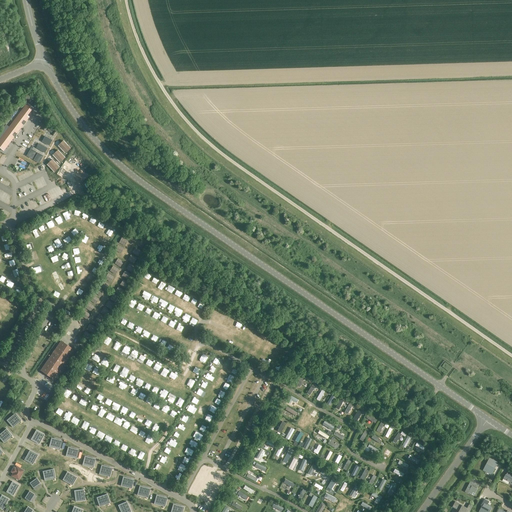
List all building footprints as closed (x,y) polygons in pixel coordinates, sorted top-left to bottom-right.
[(4,138),(0,143),(0,147),(4,150),(11,141),(14,137),(15,137),(15,136),(16,134),(17,134),(23,125),(24,125),(24,124),(25,122),(26,122),(29,117),(27,116),(33,108),(27,103),(21,111),(3,135),(5,137),(4,139),(4,138)] [(45,136),(42,142),(49,146),(52,140),(45,136)] [(38,143),(36,148),(45,153),(47,149),(38,143)] [(31,149),(26,156),(32,159),(36,152),(31,149)] [(38,153),(34,160),(39,163),(43,156),(38,153)] [(61,341),(41,371),(53,379),(73,350),(61,341)] [(7,420),(13,427),(12,426),(20,419),(21,421),(21,420),(15,413),(7,420)] [(11,435),(12,436),(6,429),(0,433),(0,438),(4,443),(3,442),(11,435)] [(31,439),(31,440),(39,444),(44,434),(36,430),(37,431),(32,440),(31,439)] [(51,438),(49,447),(50,446),(60,448),(59,450),(60,450),(62,441),(51,438)] [(68,447),(65,456),(66,456),(66,455),(76,457),(76,459),(79,450),(68,447)] [(31,451),(25,461),(32,464),(38,455),(31,451)] [(85,456),(82,465),(83,465),(83,464),(93,466),(93,468),(95,459),(85,456)] [(488,461),(484,468),(487,470),(486,472),(492,475),(495,469),(494,468),(496,465),(488,461)] [(112,468),(101,465),(99,473),(110,476),(112,468)] [(24,470),(17,466),(15,468),(13,467),(10,472),(12,473),(11,476),(19,480),(24,470)] [(53,469),(43,471),(45,481),(45,480),(45,479),(55,477),(55,478),(53,469)] [(510,482),(511,483),(511,471),(509,470),(506,475),(503,479),(504,479),(503,481),(508,484),(509,482),(510,482)] [(67,472),(62,480),(63,480),(63,479),(73,484),(72,485),(77,477),(67,472)] [(123,477),(121,486),(121,484),(131,487),(131,489),(134,480),(123,477)] [(37,478),(29,483),(30,483),(33,488),(40,483),(37,478)] [(19,485),(12,481),(13,482),(8,493),(6,492),(13,496),(19,485)] [(468,493),(471,495),(474,496),(475,494),(478,489),(477,489),(478,486),(470,481),(465,492),(468,494),(468,493)] [(150,489),(140,486),(138,494),(148,496),(150,489)] [(83,489),(74,491),(76,491),(77,501),(76,501),(76,502),(85,500),(83,489)] [(29,491),(24,498),(25,498),(30,501),(34,495),(34,494),(29,491),(30,491),(29,491)] [(107,494),(96,498),(99,507),(100,506),(99,505),(109,502),(110,503),(107,494)] [(0,508),(3,510),(9,499),(2,495),(1,495),(3,496),(0,501),(0,508)] [(156,495),(154,504),(154,503),(165,505),(164,507),(165,507),(167,498),(156,495)] [(480,511),(478,511),(489,511),(492,508),(488,505),(489,501),(485,499),(481,506),(482,506),(480,511)] [(127,501),(118,505),(119,505),(122,511),(130,511),(131,511),(127,501)] [(467,508),(462,505),(455,502),(453,507),(459,511),(458,511),(469,511),(473,506),(469,504),(467,508)]
